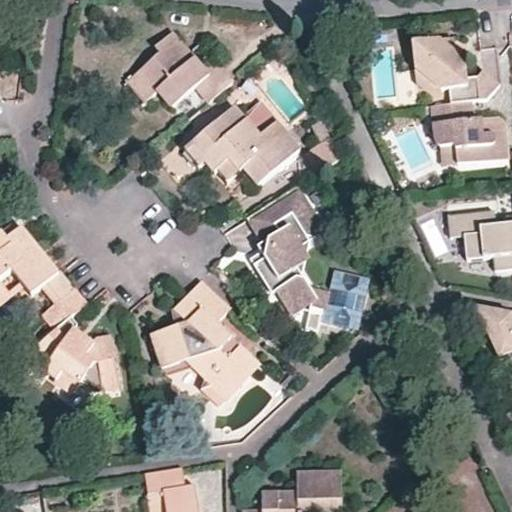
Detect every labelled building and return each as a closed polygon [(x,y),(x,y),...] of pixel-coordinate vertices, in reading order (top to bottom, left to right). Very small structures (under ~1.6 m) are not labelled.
[(196,91),(210,106),(234,85),(213,61),(203,70),(188,53),(172,36),(156,50),(160,55),(136,77),(153,96),(157,92),(175,110),(196,91)] [(413,72),(442,93),(449,92),(451,107),(471,105),(488,103),(501,87),(490,81),(483,75),(478,85),(467,85),(464,58),(452,49),(452,41),(411,45),(413,72)] [(442,93),(413,72),(414,82),(415,83),(427,94),(442,93)] [(142,105),(153,96),(136,77),(125,86),(142,105)] [(278,124),(262,104),(243,121),(260,139),(278,124)] [(451,107),(431,108),(434,145),(435,146),(435,147),(435,148),(436,149),(437,149),(438,150),(439,150),(440,150),(455,149),(458,168),(509,163),(507,143),(505,123),(504,122),(503,121),(502,121),(500,121),(474,123),(471,105),(451,107)] [(231,165),(241,176),(246,173),(261,190),(302,152),(278,124),(260,139),(243,121),(234,111),(190,150),(205,167),(211,163),(220,174),(231,165)] [(205,167),(190,150),(185,155),(200,172),(205,167)] [(235,181),(241,176),(231,165),(220,174),(230,185),(235,181)] [(322,226),(298,189),(265,209),(276,226),(258,237),(253,241),(256,247),(259,252),(248,258),(268,290),(272,287),(275,292),(290,315),(308,303),(303,329),(319,332),(328,288),(307,284),(299,282),(290,268),(299,241),(309,235),(322,226)] [(276,226),(265,209),(248,220),(258,237),(276,226)] [(494,215),(448,220),(450,241),(463,240),(466,267),(494,264),(496,278),(511,276),(511,230),(495,232),(494,215)] [(75,290),(62,275),(43,253),(22,228),(8,238),(3,233),(0,235),(0,293),(8,287),(4,282),(17,272),(29,286),(36,296),(43,290),(56,306),(75,290)] [(301,274),(309,235),(299,241),(294,265),(290,268),(299,282),(307,284),(301,274)] [(0,307),(29,286),(17,272),(4,282),(8,287),(0,293),(0,307)] [(219,325),(232,311),(202,282),(175,313),(181,318),(186,324),(181,328),(154,334),(161,371),(191,364),(210,380),(209,387),(224,398),(257,363),(256,360),(220,326),(219,325)] [(56,306),(45,315),(56,330),(37,347),(46,364),(43,369),(74,393),(80,385),(94,396),(119,391),(111,341),(98,342),(93,346),(82,336),(75,330),(78,325),(72,318),(89,304),(76,289),(75,290),(56,306)] [(511,315),(484,310),(481,323),(498,357),(511,352),(511,315)] [(189,488),(186,468),(147,474),(151,495),(164,493),(164,511),(198,511),(197,487),(189,488)] [(344,511),(343,472),(300,473),(299,492),(265,493),(265,511),(246,511),(344,511)]
